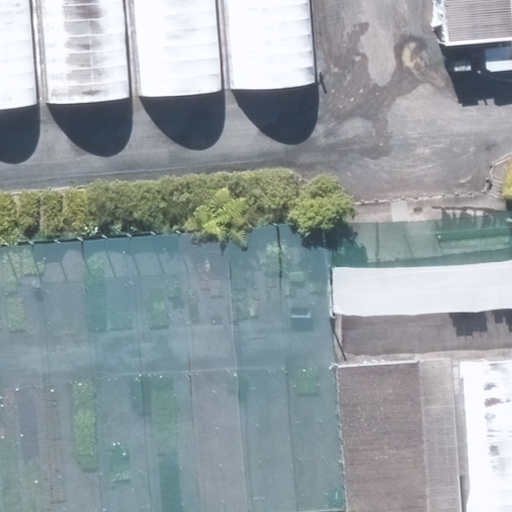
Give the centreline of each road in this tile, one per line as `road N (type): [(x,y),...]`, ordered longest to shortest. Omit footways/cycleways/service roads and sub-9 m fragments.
road 1 (track): [(511,140),(0,175)]
road 2 (track): [(365,0),(378,149)]
